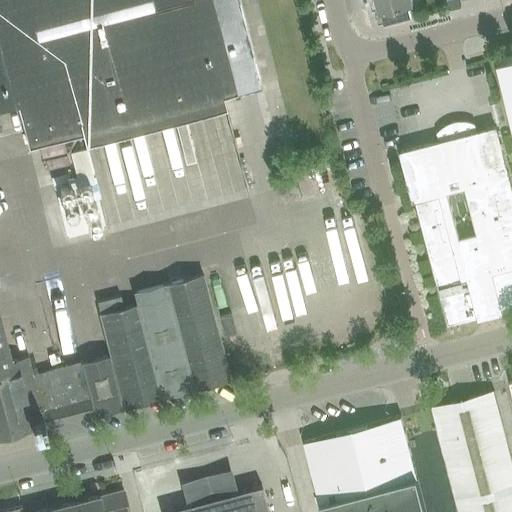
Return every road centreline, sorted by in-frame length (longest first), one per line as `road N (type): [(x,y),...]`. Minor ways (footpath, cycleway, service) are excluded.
road 1 (unclassified): [(0,473),(429,360)]
road 2 (unclassified): [(420,324),(350,57)]
road 3 (unclassified): [(350,57),(511,15)]
